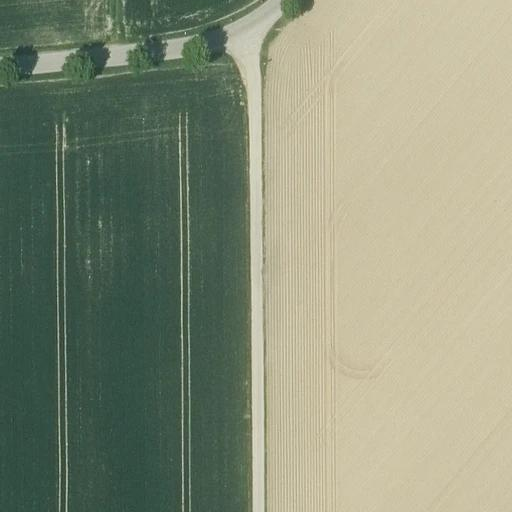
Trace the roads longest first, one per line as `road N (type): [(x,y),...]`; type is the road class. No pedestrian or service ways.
road 1 (track): [(243,32),(252,50),(257,511)]
road 2 (unclassified): [(282,0),(218,45),(0,70)]
